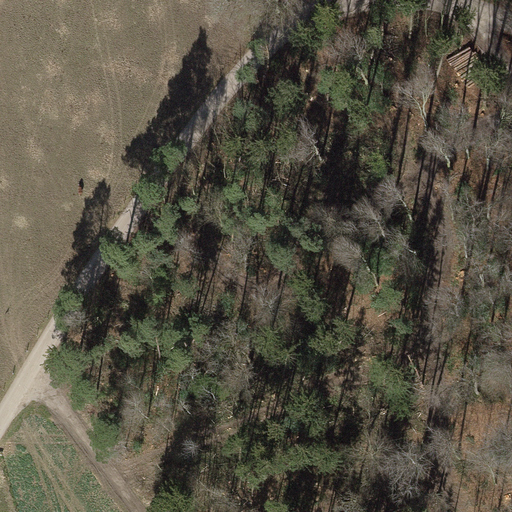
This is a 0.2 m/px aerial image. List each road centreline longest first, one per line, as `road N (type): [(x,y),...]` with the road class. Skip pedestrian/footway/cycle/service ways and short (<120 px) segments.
road 1 (unclassified): [(359,0),(301,21),(231,84),(93,268),(0,422)]
road 2 (track): [(33,365),(143,511)]
